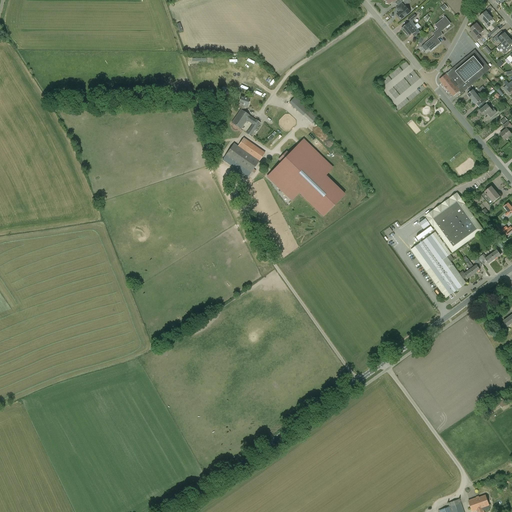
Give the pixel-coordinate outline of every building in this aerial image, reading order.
[(402,4),(396,9),(399,12),(397,14),(402,20),(410,13),(406,7),(405,7),(402,4)] [(486,12),(479,18),(486,25),(485,26),(487,29),(490,26),(488,24),(493,19),(486,12)] [(409,23),(401,29),(403,31),(405,33),(406,32),(412,27),(415,25),(412,21),(417,16),(414,13),(408,19),(410,22),(409,23)] [(445,17),(435,25),(438,29),(436,31),(441,36),(443,35),(441,32),(445,28),(445,29),(451,24),(445,17)] [(476,24),(470,30),(475,35),(472,37),(476,41),(480,38),(478,35),(483,31),(476,24)] [(405,33),(407,36),(409,38),(412,35),(415,33),(417,35),(420,32),(418,29),(417,28),(415,26),(415,25),(412,27),(406,32),(405,33)] [(498,27),(490,34),(492,37),(500,30),(498,27)] [(425,44),(422,47),(425,51),(428,49),(431,51),(436,47),(436,46),(440,43),(441,43),(438,39),(441,36),(436,31),(433,34),(435,36),(425,44)] [(498,35),(492,40),(494,42),(496,41),(498,43),(500,41),(502,44),(509,38),(504,33),(504,34),(500,37),(498,35)] [(502,44),(497,48),(499,50),(502,49),(504,51),(503,52),(505,54),(508,51),(506,49),(510,46),(511,43),(511,42),(509,38),(502,44)] [(486,46),(483,49),(488,55),(491,52),(486,46)] [(446,75),(439,80),(445,87),(447,89),(447,90),(448,90),(453,96),(459,91),(461,94),(491,69),(475,51),(475,50),(466,58),(464,59),(464,60),(453,69),(447,73),(448,74),(446,76),(446,75)] [(506,86),(503,89),(509,95),(510,94),(511,96),(511,87),(509,84),(506,81),(504,83),(506,86)] [(473,90),(467,95),(471,100),(477,95),(473,90)] [(477,95),(471,100),(475,105),(476,104),(480,102),(481,100),(480,99),(482,97),(479,94),(477,95)] [(241,96),(238,104),(242,105),(241,110),(245,112),(247,107),(248,107),(250,99),(241,96)] [(301,102),(294,108),(303,116),(312,124),(318,118),(301,102)] [(487,105),(480,111),(485,116),(488,114),(491,118),(497,113),(493,109),(492,110),(487,105)] [(241,110),(231,123),(241,130),(247,121),(252,125),(246,133),(251,137),(260,123),(245,112),(241,110)] [(506,129),(500,135),(505,140),(511,135),(508,130),(511,126),(508,122),(503,126),(506,129)] [(233,143),(222,160),(247,178),(259,161),(264,153),(247,141),(243,139),(238,146),(233,143)] [(304,139),(267,177),(291,201),(299,193),(323,217),(345,194),(326,176),(333,168),(304,139)] [(485,192),(481,195),(485,200),(496,192),(491,186),(484,192),(485,192)] [(496,192),(485,200),(489,205),(493,202),(493,203),(500,197),(496,192)] [(436,232),(411,250),(426,272),(446,257),(450,255),(451,254),(447,248),(448,248),(452,253),(484,230),(465,204),(457,193),(425,216),(433,227),(434,227),(444,242),(443,243),(436,232)] [(501,230),(497,234),(499,236),(498,236),(504,243),(508,240),(505,236),(507,235),(507,236),(511,231),(511,228),(511,226),(508,228),(506,226),(502,229),(501,230)] [(384,231),(387,235),(392,232),(389,227),(384,231)] [(431,227),(416,237),(418,241),(433,230),(431,227)] [(495,252),(491,255),(494,259),(501,255),(497,250),(498,250),(495,245),(492,247),(495,252)] [(484,254),(481,256),(484,260),(485,259),(488,264),(494,259),(491,255),(487,258),(484,254)] [(446,257),(426,272),(446,298),(465,284),(463,280),(461,277),(450,262),(446,257)] [(467,258),(464,261),(466,264),(470,270),(474,274),(480,270),(479,268),(477,265),(474,267),(470,261),(467,258)] [(464,274),(461,277),(463,280),(466,277),(468,279),(474,274),(470,270),(464,274)] [(505,323),(500,327),(502,331),(507,327),(511,322),(511,315),(504,322),(505,323)] [(503,399),(498,402),(501,408),(507,404),(503,399)] [(496,402),(488,408),(491,411),(498,406),(496,402)] [(479,497),(469,501),(472,511),(477,510),(477,511),(482,511),(483,511),(489,509),(489,508),(489,505),(486,496),(479,498),(479,497)] [(440,510),(439,511),(464,511),(459,498),(449,501),(451,507),(440,510)]
